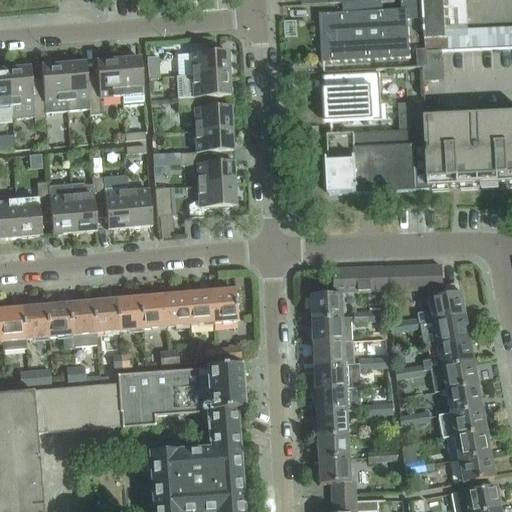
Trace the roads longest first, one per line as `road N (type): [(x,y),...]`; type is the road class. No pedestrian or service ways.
road 1 (residential): [(277,254),(0,278)]
road 2 (residential): [(0,40),(265,22)]
road 3 (residential): [(286,511),(277,254)]
road 4 (residential): [(277,254),(265,22)]
road 5 (residential): [(277,254),(500,253)]
